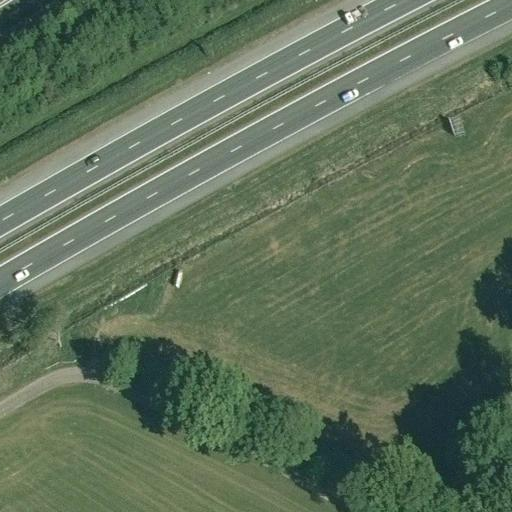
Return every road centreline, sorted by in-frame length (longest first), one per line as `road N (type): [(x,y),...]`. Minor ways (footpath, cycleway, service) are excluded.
road 1 (motorway): [(0,280),(511,4)]
road 2 (motorway): [(406,0),(0,222)]
road 3 (unclassified): [(0,410),(44,383),(76,375),(100,380),(354,511)]
